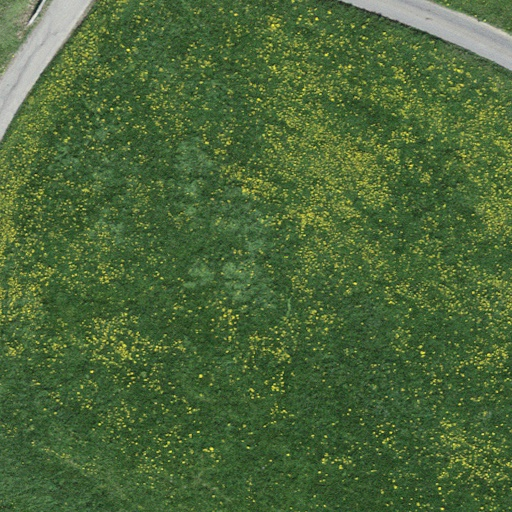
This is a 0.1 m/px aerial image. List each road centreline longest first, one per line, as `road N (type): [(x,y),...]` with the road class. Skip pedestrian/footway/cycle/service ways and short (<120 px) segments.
road 1 (unclassified): [(377,0),(511,53)]
road 2 (unclassified): [(72,0),(0,113)]
